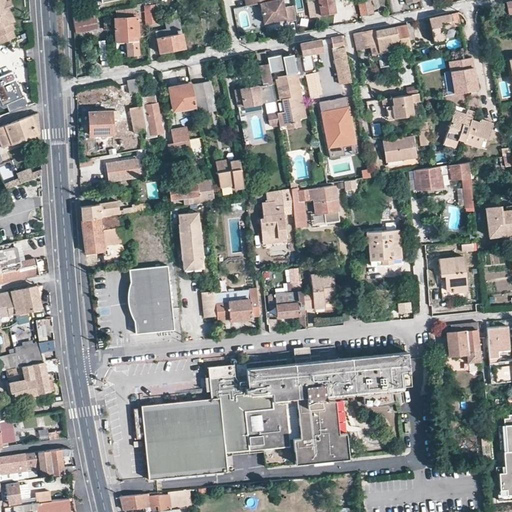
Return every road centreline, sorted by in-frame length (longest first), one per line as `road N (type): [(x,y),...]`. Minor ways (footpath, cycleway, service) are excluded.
road 1 (residential): [(75,359),(511,312)]
road 2 (residential): [(346,28),(53,86)]
road 3 (secondary): [(67,272),(54,100)]
road 4 (unknown): [(424,321),(418,477)]
road 5 (residential): [(491,0),(346,28)]
